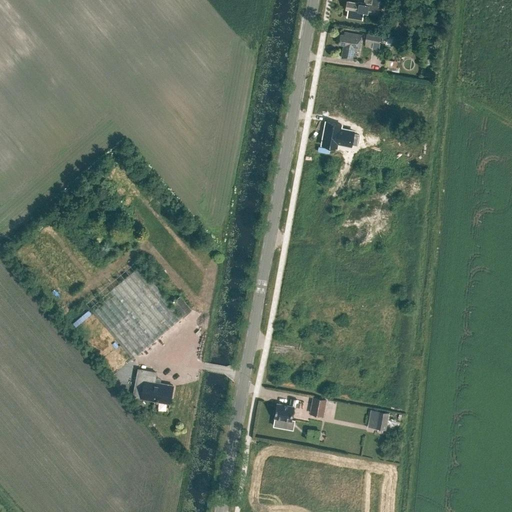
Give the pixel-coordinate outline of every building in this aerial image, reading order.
[(347,1),(345,9),(349,9),(347,17),(361,20),(363,13),(368,14),(368,12),(378,14),(379,6),(384,7),(385,0),(372,0),(372,4),(358,2),(358,3),(347,1)] [(340,34),(338,44),(343,45),(341,57),(352,59),(354,50),(359,51),(362,35),(344,32),(344,35),(340,34)] [(372,43),(371,48),(378,49),(380,35),(365,33),(364,41),(372,43)] [(383,36),(382,44),(392,46),(392,43),(397,44),(398,38),(383,36)] [(357,122),(343,119),(342,125),(325,122),(321,144),(335,146),(338,130),(355,133),(357,122)] [(123,248),(73,289),(131,360),(181,319),(123,248)] [(183,301),(186,299),(182,294),(171,304),(183,317),(191,310),(183,301)] [(138,369),(133,396),(156,401),(158,402),(158,401),(170,403),(173,385),(154,382),(156,372),(138,369)] [(311,413),(323,415),(325,400),(313,397),(311,413)] [(300,403),(297,402),(298,400),(291,399),(290,406),(277,403),(274,417),(291,420),(294,407),(299,408),(300,403)] [(380,411),(376,428),(386,430),(390,413),(380,411)]
